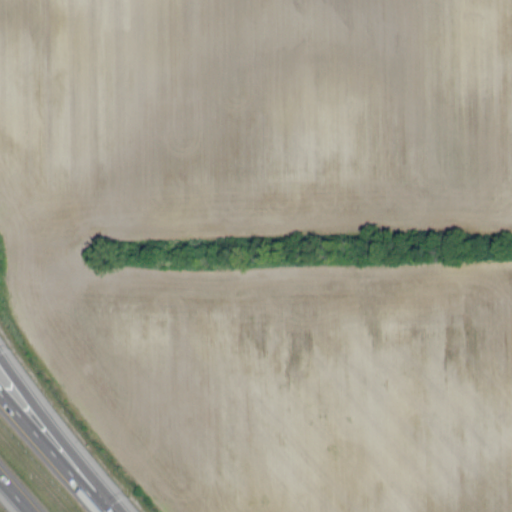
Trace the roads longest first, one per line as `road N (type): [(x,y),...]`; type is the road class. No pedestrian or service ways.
road 1 (motorway): [(118,511),(0,356)]
road 2 (motorway): [(110,511),(0,387)]
